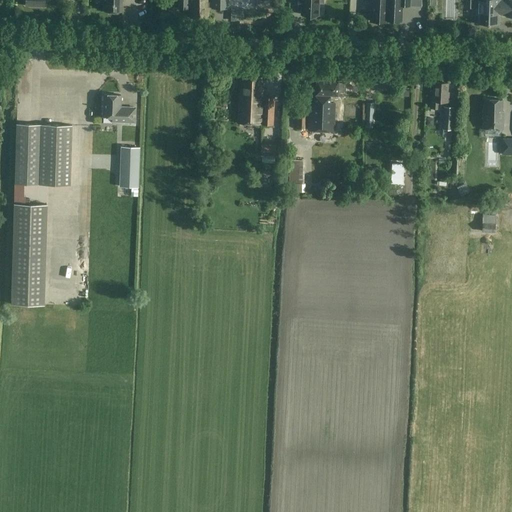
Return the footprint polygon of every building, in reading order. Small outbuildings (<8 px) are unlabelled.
[(100,0),(100,1),(102,3),(104,3),(103,11),(121,12),(121,0),(100,0)] [(208,2),(207,0),(177,0),(178,9),(187,9),(187,6),(190,6),(190,18),(208,18),(208,7),(208,2)] [(208,2),(208,7),(212,7),(212,8),(227,8),(227,0),(211,0),(212,2),(208,2)] [(300,0),(300,5),(302,5),(301,14),(317,15),(318,2),(323,3),(323,0),(300,0)] [(386,20),(386,0),(371,0),(370,21),(386,22),(386,20)] [(386,0),(386,20),(400,21),(401,5),(409,6),(409,0),(386,0)] [(511,0),(506,0),(507,1),(499,1),(498,0),(470,0),(471,7),(478,8),(478,23),(486,24),(486,26),(488,26),(488,25),(498,25),(498,16),(506,17),(511,16),(511,0)] [(261,97),(262,77),(241,76),(240,93),(239,93),(238,123),(272,125),(273,97),(261,97)] [(345,93),(345,81),(337,81),(315,80),(314,102),(309,102),(307,130),(333,131),(334,103),(329,103),(329,95),(336,95),(336,93),(345,93)] [(429,109),(437,109),(437,102),(448,102),(449,92),(448,92),(448,83),(432,82),(432,92),(430,91),(429,109)] [(135,122),(135,107),(120,107),(121,95),(104,94),(103,117),(112,117),(112,121),(135,122)] [(485,107),(483,107),(483,129),(503,129),(503,111),(502,111),(502,99),(485,99),(485,107)] [(441,129),(443,129),(442,135),(451,136),(454,107),(443,106),(441,129)] [(296,112),(295,129),(305,129),(306,108),(297,108),(297,112),(296,112)] [(71,125),(40,124),(16,123),(14,183),(70,185),(71,125)] [(261,143),(260,156),(275,157),(276,144),(261,143)] [(138,187),(139,147),(121,146),(119,186),(138,187)] [(303,184),(304,160),(289,159),(288,184),(303,184)] [(469,191),(465,182),(456,186),(461,195),(469,191)] [(14,203),(11,304),(43,305),(46,204),(14,203)] [(496,215),(482,214),(481,231),(495,232),(496,215)]
